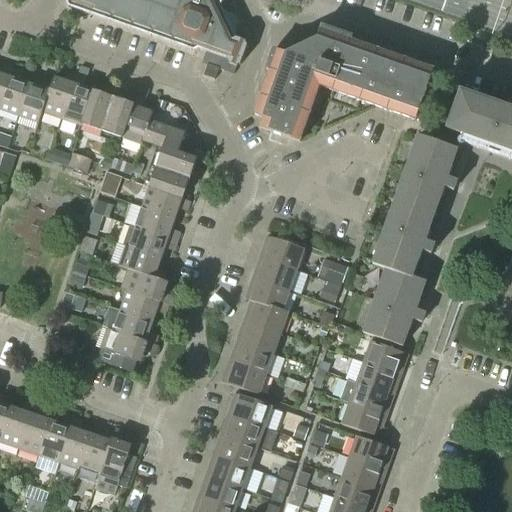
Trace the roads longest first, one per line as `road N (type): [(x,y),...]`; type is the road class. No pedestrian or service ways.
road 1 (residential): [(178,430),(194,380),(196,320),(241,186)]
road 2 (residential): [(178,430),(88,400),(21,340),(0,333)]
road 3 (unclassified): [(511,72),(329,10)]
road 4 (residential): [(207,104),(187,85),(32,30)]
road 5 (residential): [(408,511),(450,394),(465,388),(511,404)]
